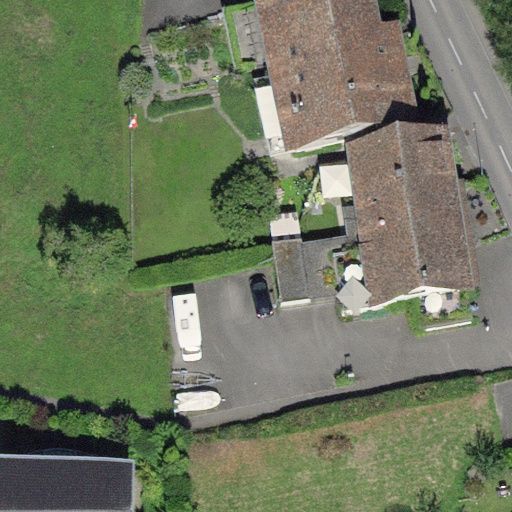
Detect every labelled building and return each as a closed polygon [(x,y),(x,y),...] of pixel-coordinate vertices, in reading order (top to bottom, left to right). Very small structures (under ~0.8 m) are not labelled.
[(379,43),(370,0),(310,0),(267,8),(279,66),(296,156),(415,133),(396,39),(379,43)] [(279,66),(267,8),(231,15),(242,73),(279,66)] [(474,298),(449,142),(355,157),(371,258),(337,263),(345,319),(420,307),(424,333),(474,325),(470,299),(474,298)] [(305,246),(275,249),(282,308),(312,305),(305,246)] [(131,511),(132,473),(0,471),(0,511),(131,511)]
